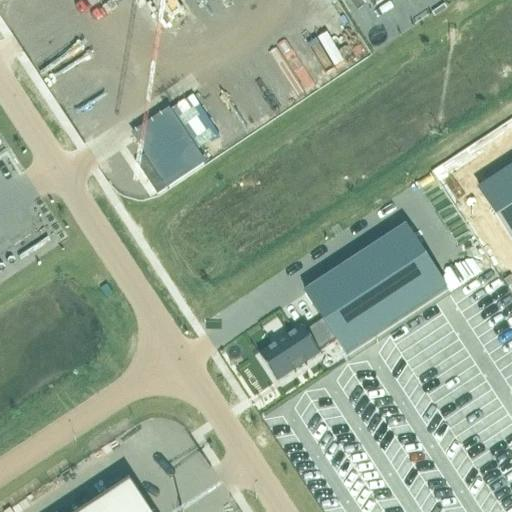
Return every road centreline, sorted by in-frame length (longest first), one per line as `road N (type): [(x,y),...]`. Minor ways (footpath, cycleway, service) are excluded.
road 1 (unclassified): [(0,81),(179,357)]
road 2 (unclassified): [(179,357),(0,474)]
road 3 (unclassified): [(179,357),(281,511)]
